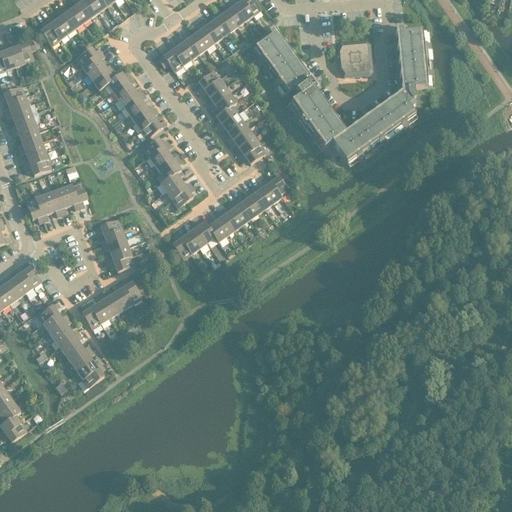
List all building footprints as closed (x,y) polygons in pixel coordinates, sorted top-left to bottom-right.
[(91,21),(99,16),(88,0),(84,3),(81,0),(78,0),(77,1),(91,21)] [(99,16),(106,10),(99,0),(88,0),(99,16)] [(99,0),(106,10),(114,4),(111,0),(99,0)] [(242,4),(253,19),(261,13),(252,0),(245,0),(246,1),(242,4)] [(83,27),(91,21),(77,1),(72,4),(76,9),(72,12),(83,27)] [(235,2),(231,5),(245,24),(253,19),(242,4),(238,6),(235,2)] [(245,24),(231,5),(227,7),(230,12),(226,15),(237,30),(245,24)] [(75,32),(83,27),(72,12),(68,14),(65,10),(61,12),(75,32)] [(57,23),(68,38),(75,32),(61,12),(57,15),(60,20),(57,23)] [(219,13),(215,16),(230,36),(237,30),(226,15),(223,17),(219,13)] [(230,36),(215,16),(211,19),(215,23),(211,26),(222,41),(230,36)] [(60,44),(68,38),(57,23),(53,26),(49,21),(45,24),(60,44)] [(60,44),(45,24),(41,27),(45,31),(41,34),(51,49),(60,44)] [(204,24),(200,27),(214,47),(222,41),(211,26),(207,29),(204,24)] [(214,47),(200,27),(196,30),(199,35),(195,37),(206,52),(214,47)] [(432,73),(429,73),(427,51),(430,50),(430,45),(426,45),(425,34),(406,36),(406,32),(398,33),(404,89),(399,90),(399,94),(396,96),(399,101),(333,148),(349,169),(358,163),(360,165),(364,162),(362,160),(381,146),(383,149),(387,146),(385,143),(404,130),(405,133),(410,130),(408,127),(417,120),(411,112),(416,108),(413,104),(415,103),(414,92),(431,90),(430,78),(433,78),(432,73)] [(285,97),(295,90),(300,98),(289,107),(296,116),(293,118),(296,122),(299,120),(312,139),(309,141),(312,145),(315,143),(322,152),(343,137),(311,92),(318,87),(311,78),(306,81),(272,33),(266,37),(268,40),(253,51),(259,61),(257,63),(260,67),(262,65),(275,83),(273,85),(276,89),(278,87),(285,97)] [(188,35),(184,38),(198,58),(206,52),(195,37),(192,40),(188,35)] [(198,58),(184,38),(180,41),(183,46),(180,48),(191,64),(198,58)] [(20,42),(16,44),(24,67),(34,63),(30,54),(27,46),(22,48),(20,42)] [(15,70),(24,67),(16,44),(11,46),(13,51),(9,53),(15,70)] [(27,46),(30,54),(36,52),(33,44),(27,46)] [(373,74),(370,47),(366,44),(340,46),(336,55),(338,73),(343,80),(370,78),(373,74)] [(173,46),(168,49),(183,69),(191,64),(180,48),(176,51),(173,46)] [(0,57),(6,74),(15,70),(9,53),(4,54),(2,49),(0,49),(0,57)] [(168,57),(164,60),(169,67),(174,75),(183,69),(168,49),(164,52),(168,57)] [(76,61),(82,70),(102,55),(99,51),(94,55),(91,51),(76,61)] [(102,55),(82,70),(88,78),(103,67),(100,63),(105,59),(102,55)] [(164,70),(169,67),(164,60),(159,63),(164,70)] [(88,78),(93,85),(113,71),(110,67),(105,70),(103,67),(88,78)] [(99,94),(107,88),(107,87),(114,82),(111,78),(116,75),(113,71),(93,85),(99,94)] [(197,93),(200,97),(219,82),(213,74),(198,85),(201,89),(197,93)] [(113,95),(132,81),(129,77),(125,80),(122,76),(114,82),(107,87),(107,88),(113,95)] [(135,85),(132,81),(113,95),(118,103),(133,92),(131,88),(135,85)] [(219,82),(200,97),(202,101),(207,97),(210,101),(225,90),(219,82)] [(9,83),(3,85),(5,91),(6,92),(12,90),(9,83)] [(6,102),(7,106),(25,100),(21,90),(0,97),(0,103),(0,104),(6,102)] [(208,108),(211,112),(231,98),(225,90),(210,101),(213,105),(208,108)] [(118,103),(124,111),(144,96),(141,92),(136,96),(133,92),(118,103)] [(124,111),(129,118),(145,108),(142,104),(147,100),(144,96),(124,111)] [(218,113),(221,116),(221,117),(232,109),(232,110),(237,106),(231,98),(211,112),(214,116),(218,113)] [(3,112),(5,117),(28,109),(25,100),(7,106),(9,110),(3,112)] [(129,118),(135,126),(155,112),(152,108),(147,111),(145,108),(129,118)] [(12,120),(14,124),(31,118),(28,109),(5,117),(7,122),(12,120)] [(214,127),(217,131),(237,117),(232,110),(232,109),(221,117),(221,116),(216,120),(219,124),(214,127)] [(135,126),(141,134),(156,123),(153,119),(158,116),(155,112),(135,126)] [(225,132),(228,136),(243,125),(237,117),(217,131),(220,135),(225,132)] [(10,130),(12,135),(35,127),(31,118),(14,124),(16,128),(10,130)] [(158,127),(156,123),(141,134),(146,142),(166,128),(163,123),(158,127)] [(225,143),(228,147),(248,133),(243,125),(228,136),(230,139),(225,143)] [(19,138),(21,142),(38,136),(35,127),(12,135),(14,140),(19,138)] [(254,140),(248,133),(228,147),(231,151),(236,148),(239,151),(254,140)] [(17,148),(18,153),(41,145),(38,136),(21,142),(22,146),(17,148)] [(260,148),(254,140),(239,151),(241,155),(237,158),(240,162),(260,148)] [(149,160),(169,146),(166,142),(161,145),(158,141),(143,152),(149,160)] [(26,156),(27,160),(45,154),(41,145),(18,153),(20,158),(26,156)] [(149,160),(154,168),(170,157),(167,154),(172,150),(169,146),(149,160)] [(266,156),(260,148),(240,162),(243,167),(247,163),(250,167),(266,156)] [(23,166),(25,171),(48,163),(45,154),(27,160),(29,164),(23,166)] [(170,157),(154,168),(160,176),(180,162),(177,158),(172,161),(170,157)] [(160,176),(165,183),(165,184),(181,173),(178,169),(183,166),(180,162),(160,176)] [(52,172),(48,163),(25,171),(27,176),(32,174),(34,179),(52,172)] [(165,184),(165,183),(160,187),(166,195),(181,184),(179,181),(184,177),(181,173),(165,184)] [(289,195),(279,180),(274,183),(271,178),(267,181),(281,201),(289,195)] [(266,189),(262,191),(273,206),(281,201),(267,181),(263,184),(266,189)] [(166,195),(172,203),(192,189),(189,185),(184,188),(181,184),(166,195)] [(81,185),(71,188),(80,211),(85,210),(83,204),(87,202),(81,185)] [(75,213),(80,211),(71,188),(62,192),(69,209),(73,208),(75,213)] [(192,189),(172,203),(178,211),(193,200),(190,196),(195,193),(192,189)] [(273,206),(262,191),(259,194),(255,189),(251,192),(265,212),(273,206)] [(65,211),(69,209),(62,192),(53,195),(62,218),(67,216),(65,211)] [(251,200),(247,202),(258,218),(265,212),(251,192),(247,195),(251,200)] [(57,220),(62,218),(53,195),(44,198),(51,216),(55,214),(57,220)] [(47,217),(51,216),(44,198),(35,202),(44,225),(49,223),(47,217)] [(258,218),(247,202),(243,205),(240,200),(236,203),(250,223),(258,218)] [(39,226),(44,225),(35,202),(26,205),(32,223),(37,221),(39,226)] [(235,211),(231,213),(242,229),(250,223),(236,203),(231,206),(235,211)] [(220,214),(234,234),(242,229),(231,213),(227,216),(224,211),(220,214)] [(219,222),(215,225),(226,240),(234,234),(220,214),(216,217),(219,222)] [(215,241),(218,246),(226,240),(215,225),(212,227),(208,222),(204,225),(215,241)] [(104,239),(122,232),(118,223),(95,231),(97,237),(102,235),(104,239)] [(197,223),(193,226),(207,246),(215,241),(204,225),(201,228),(197,223)] [(189,236),(199,252),(207,246),(193,226),(189,229),(192,234),(189,236)] [(125,241),(122,232),(104,239),(106,243),(100,245),(102,250),(125,241)] [(181,234),(177,237),(192,257),(199,252),(189,236),(185,239),(181,234)] [(1,237),(0,237),(0,248),(10,245),(8,240),(2,242),(1,237)] [(183,263),(192,257),(177,237),(173,240),(177,245),(172,248),(183,263)] [(128,250),(125,241),(102,250),(104,255),(109,252),(111,257),(128,250)] [(131,259),(128,250),(111,257),(112,261),(107,263),(109,268),(131,259)] [(135,269),(131,259),(109,268),(110,272),(116,271),(117,275),(135,269)] [(23,268),(19,271),(33,291),(41,285),(30,270),(26,273),(23,268)] [(25,296),(33,291),(19,271),(14,274),(18,279),(14,281),(25,296)] [(17,302),(25,296),(14,281),(10,284),(7,279),(3,282),(17,302)] [(0,294),(9,308),(17,302),(3,282),(0,284),(0,286),(2,290),(0,291),(0,294)] [(125,283),(120,286),(133,307),(142,301),(132,286),(128,288),(125,283)] [(125,312),(133,307),(120,286),(116,289),(119,294),(115,296),(125,312)] [(104,296),(117,317),(125,312),(115,296),(111,298),(108,293),(104,296)] [(0,310),(2,313),(9,308),(0,294),(0,310)] [(109,322),(117,317),(104,296),(100,299),(103,304),(99,306),(109,322)] [(88,306),(100,327),(109,322),(99,306),(95,309),(92,304),(88,306)] [(37,319),(43,328),(58,317),(56,313),(60,310),(57,305),(37,319)] [(92,332),(100,327),(88,306),(83,309),(86,314),(82,317),(92,332)] [(58,317),(43,328),(49,335),(69,321),(66,317),(61,320),(58,317)] [(49,335),(54,343),(70,332),(67,329),(72,325),(69,321),(49,335)] [(54,343),(60,351),(80,337),(77,333),(72,336),(70,332),(54,343)] [(60,351),(66,359),(81,348),(78,344),(83,341),(80,337),(60,351)] [(66,359),(72,367),(91,352),(88,348),(83,352),(81,348),(66,359)] [(72,367),(77,374),(92,363),(89,360),(94,356),(91,352),(72,367)] [(37,361),(36,361),(39,366),(40,366),(45,362),(42,358),(37,361)] [(77,374),(82,382),(102,368),(99,364),(95,367),(92,363),(77,374)] [(105,372),(102,368),(82,382),(88,390),(104,380),(101,375),(105,372)] [(0,405),(9,399),(3,392),(0,393),(0,405)] [(0,417),(14,407),(9,399),(0,405),(0,417)] [(0,423),(2,422),(5,425),(5,426),(15,418),(16,419),(20,416),(14,407),(0,417),(0,423)] [(0,435),(0,439),(1,441),(21,426),(16,419),(15,418),(5,426),(5,425),(0,428),(0,429),(3,433),(0,435)] [(27,435),(21,426),(1,441),(4,445),(9,441),(12,445),(27,435)]
